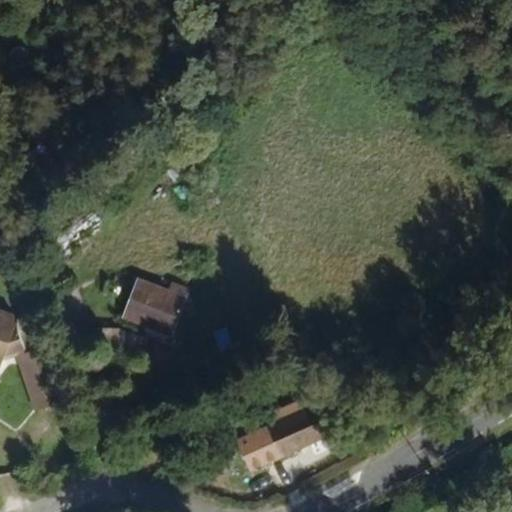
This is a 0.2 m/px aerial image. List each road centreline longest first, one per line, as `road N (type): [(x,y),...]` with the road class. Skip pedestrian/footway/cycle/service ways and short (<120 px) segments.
road 1 (tertiary): [(511,400),(303,511)]
road 2 (residential): [(40,511),(128,482),(210,511)]
